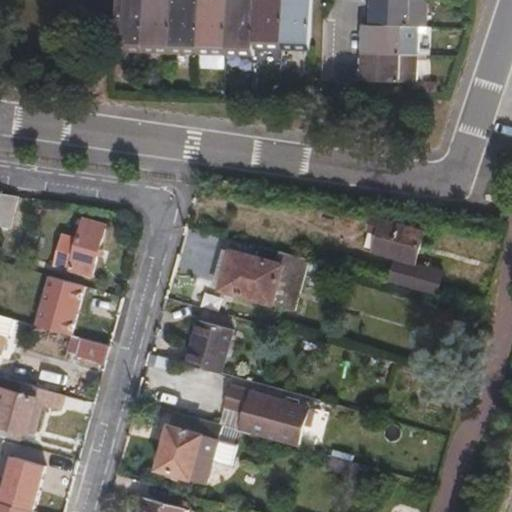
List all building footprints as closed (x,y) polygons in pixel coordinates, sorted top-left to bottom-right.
[(139,61),(140,0),(113,0),(112,60),(139,61)] [(167,62),(169,0),(140,0),(139,61),(167,62)] [(194,63),(196,1),(173,0),(169,0),(167,62),(194,63)] [(280,59),(281,0),(252,0),(252,3),(251,59),(280,59)] [(307,60),(308,0),(281,0),(280,59),(307,60)] [(425,9),(425,0),(365,0),(366,7),(425,9)] [(222,64),(224,2),(196,1),(194,63),(222,64)] [(251,59),(252,3),(224,2),(222,64),(250,66),(251,59)] [(424,19),(425,9),(366,7),(365,36),(416,38),(424,39),(424,19)] [(414,64),(416,38),(365,36),(356,36),(355,62),(414,64)] [(414,95),(414,64),(355,62),(355,91),(414,95)] [(0,223),(9,226),(18,194),(0,191),(0,223)] [(418,260),(427,229),(374,215),(370,229),(380,231),(374,253),(398,260),(391,285),(437,297),(445,268),(418,260)] [(98,273),(107,238),(111,224),(89,218),(84,238),(68,233),(60,262),(98,273)] [(295,309),(309,261),(282,253),(280,262),(234,249),(222,289),(242,294),(292,310),(295,309)] [(8,335),(13,315),(2,312),(0,319),(0,333),(5,335),(8,335)] [(227,371),(239,330),(239,326),(235,325),(205,316),(193,360),(227,371)] [(109,357),(113,341),(82,334),(79,348),(109,357)] [(0,382),(27,390),(30,381),(0,372),(0,382)] [(62,407),(67,391),(30,381),(27,390),(0,382),(0,422),(25,429),(34,432),(39,414),(44,401),(62,407)] [(313,425),(319,408),(235,384),(229,404),(249,409),(243,428),(304,446),(309,424),(313,425)] [(216,457),(222,438),(227,424),(179,410),(162,466),(210,480),(216,457)] [(25,429),(0,422),(0,428),(24,436),(25,429)] [(236,463),(241,444),(222,438),(216,457),(236,463)] [(353,455),(334,449),(331,454),(353,460),(353,455)] [(184,511),(186,507),(150,496),(144,511),(184,511)]
